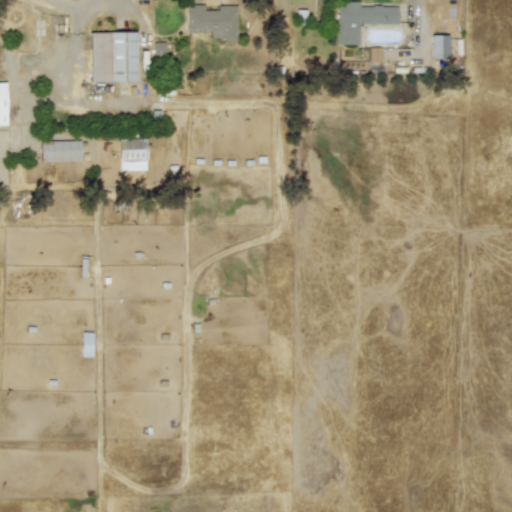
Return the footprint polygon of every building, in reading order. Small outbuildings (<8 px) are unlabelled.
[(357,44),(357,24),(396,24),(396,6),(358,6),(358,2),(335,2),(335,44),(357,44)] [(186,32),(209,31),(209,37),(222,37),(222,42),(236,42),(235,6),(216,7),(216,10),(202,10),(202,5),(185,5),(186,32)] [(87,32),(88,82),(135,81),(134,31),(87,32)] [(446,35),(429,35),(429,59),(446,58),(446,35)] [(164,56),(164,42),(152,42),(152,57),(164,56)] [(368,47),(367,70),(379,70),(379,48),(368,47)] [(118,170),(145,170),(144,138),(117,139),(118,170)] [(79,141),(39,141),(39,161),(79,161),(79,141)]
